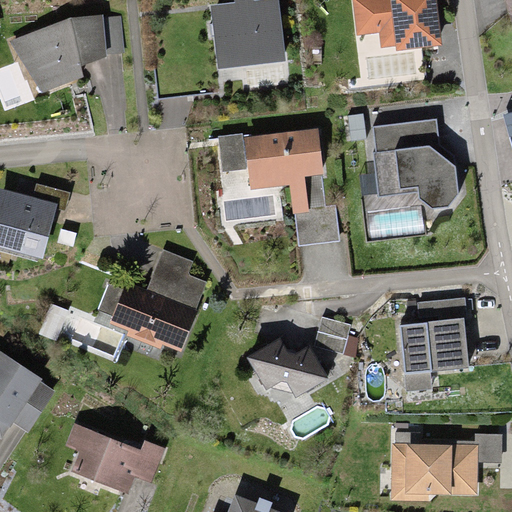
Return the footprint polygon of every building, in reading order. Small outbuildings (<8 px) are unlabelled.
[(234,0),(235,3),(211,6),(217,69),(285,62),(279,0),(266,0),(254,1),(253,0),(234,0)] [(435,0),(352,0),(356,35),(379,33),(381,48),(395,46),(396,51),(441,46),(435,0)] [(511,0),(503,0),(511,24),(511,23),(511,0)] [(71,18),(9,41),(43,94),(83,78),(80,68),(106,58),(105,54),(124,54),(120,16),(103,17),(103,15),(71,18)] [(436,119),(372,126),(374,152),(372,152),(377,197),(413,192),(431,209),(448,208),(458,195),(454,157),(439,144),(436,119)] [(318,129),(219,137),(223,171),(248,170),(251,190),(290,186),(293,213),(309,211),(304,177),(322,175),(318,129)] [(32,198),(0,188),(0,247),(42,259),(56,208),(64,211),(69,193),(36,184),(32,198)] [(163,250),(146,291),(195,310),(206,282),(186,275),(192,261),(163,250)] [(146,291),(126,282),(109,324),(128,332),(126,335),(160,349),(162,344),(180,352),(197,311),(195,310),(146,291)] [(418,324),(399,325),(405,391),(431,390),(431,372),(468,369),(464,319),(467,319),(465,298),(417,302),(418,324)] [(415,300),(406,301),(407,310),(416,310),(415,300)] [(322,317),(314,346),(343,354),(351,325),(322,317)] [(266,390),(282,382),(286,383),(295,398),(329,380),(309,347),(297,354),(293,355),(290,354),(280,339),(247,359),(266,390)] [(43,380),(1,353),(0,354),(0,437),(2,439),(9,428),(25,438),(55,390),(42,382),(43,380)] [(144,441),(141,450),(74,424),(65,447),(79,452),(71,472),(128,495),(135,477),(151,483),(164,449),(144,441)] [(447,444),(392,444),(391,501),(429,501),(430,495),(478,496),(478,462),(501,463),(502,434),(475,434),(475,441),(447,441),(447,444)] [(257,504),(234,496),(227,511),(278,511),(270,509),(272,504),(259,499),(257,504)]
